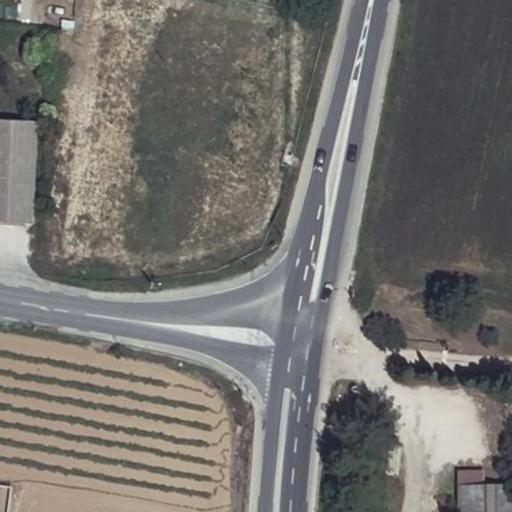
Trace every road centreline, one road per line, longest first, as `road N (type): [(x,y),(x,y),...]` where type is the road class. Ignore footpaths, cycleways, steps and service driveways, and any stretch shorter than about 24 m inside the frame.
road 1 (secondary): [(371,0),(294,336)]
road 2 (tertiary): [(0,294),(294,336)]
road 3 (secondary): [(294,336),(278,511)]
